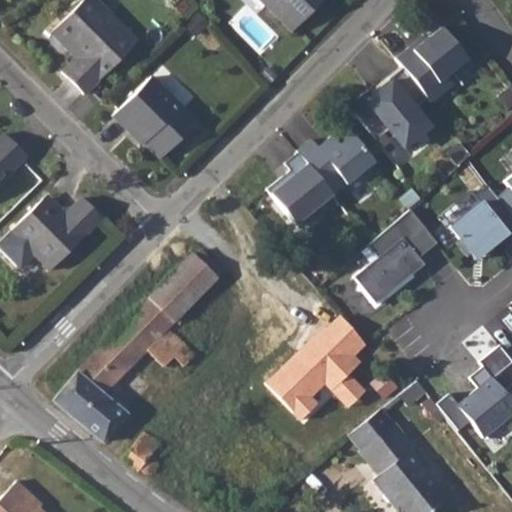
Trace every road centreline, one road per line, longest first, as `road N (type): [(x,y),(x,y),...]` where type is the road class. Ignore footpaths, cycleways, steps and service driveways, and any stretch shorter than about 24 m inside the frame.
road 1 (residential): [(161,224),(384,0)]
road 2 (residential): [(2,388),(161,224)]
road 3 (residential): [(161,224),(0,71)]
road 4 (residential): [(141,511),(2,388)]
